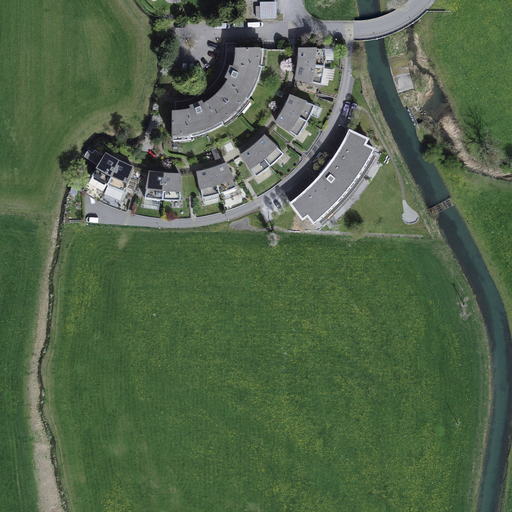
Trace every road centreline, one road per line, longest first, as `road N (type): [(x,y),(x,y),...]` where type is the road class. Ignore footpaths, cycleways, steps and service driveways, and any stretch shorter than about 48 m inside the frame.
road 1 (residential): [(348,29),(332,123),(309,161),(277,191),(238,213),(194,224),(143,223),(95,207)]
road 2 (residential): [(348,29),(170,29)]
